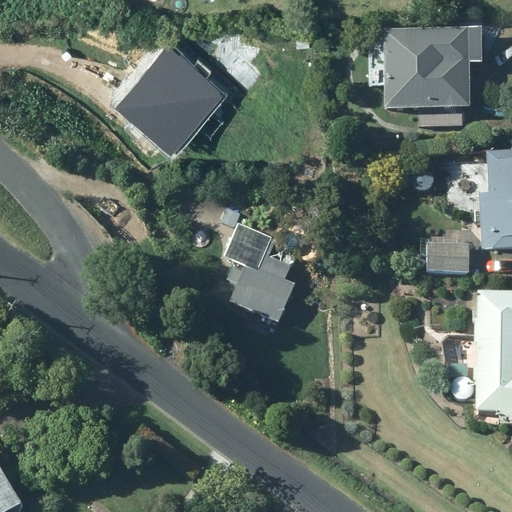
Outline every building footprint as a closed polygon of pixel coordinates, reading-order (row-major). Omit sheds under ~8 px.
[(387,28),(390,109),(477,106),(476,62),(488,62),(487,25),(387,28)] [(298,27),(299,42),(311,43),(311,26),(298,27)] [(103,54),(90,77),(116,92),(130,69),(103,54)] [(141,84),(118,98),(132,122),(155,108),(141,84)] [(181,121),(155,127),(162,159),(188,153),(181,121)] [(511,249),(511,148),(490,151),(493,189),(483,190),(487,251),(511,249)] [(277,180),(258,170),(252,182),(270,193),(277,180)] [(232,301),(282,323),(300,283),(290,279),(297,265),(272,255),(278,242),(269,238),(257,265),(250,262),(232,301)] [(431,272),(473,273),(474,244),(431,243),(431,272)] [(511,292),(485,293),(485,411),(508,411),(508,417),(511,417),(511,292)] [(0,511),(12,511),(26,504),(0,460),(0,511)]
